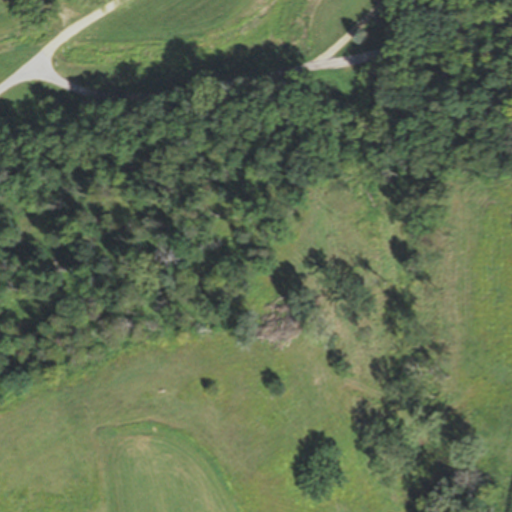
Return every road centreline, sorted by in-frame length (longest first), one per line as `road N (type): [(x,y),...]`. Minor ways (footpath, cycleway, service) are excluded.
road 1 (residential): [(45,61),(93,106),(309,71),(511,24)]
road 2 (residential): [(131,0),(0,93)]
